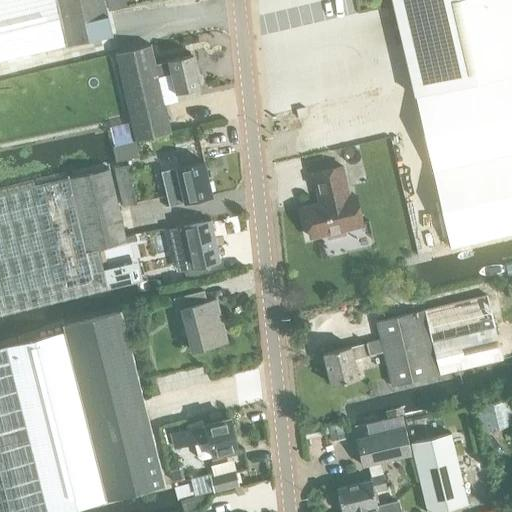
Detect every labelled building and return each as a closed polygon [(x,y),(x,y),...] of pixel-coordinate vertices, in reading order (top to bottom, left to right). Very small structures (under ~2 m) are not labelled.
[(0,0),(0,59),(67,44),(56,0),(0,0)] [(105,0),(56,0),(67,44),(113,34),(105,0)] [(511,0),(391,0),(414,95),(415,95),(450,246),(511,231),(511,0)] [(149,45),(114,53),(118,72),(134,140),(170,131),(157,78),(154,62),(150,45),(149,45)] [(156,62),(154,62),(157,78),(161,77),(171,74),(175,93),(180,92),(203,86),(202,83),(205,82),(206,80),(205,74),(202,72),(200,73),(195,52),(156,62)] [(114,162),(139,155),(134,140),(134,139),(111,145),(114,162)] [(188,199),(213,193),(205,159),(175,166),(176,169),(160,172),(163,186),(179,183),(183,200),(188,199)] [(413,162),(395,167),(398,181),(417,176),(413,162)] [(122,206),(136,203),(126,164),(112,167),(122,206)] [(321,203),(303,207),(310,236),(326,232),(327,237),(330,238),(344,235),(346,232),(345,228),(363,224),(356,194),(349,196),(342,165),(313,172),(319,196),(320,196),(321,203)] [(66,177),(67,178),(85,251),(97,248),(123,241),(125,241),(124,234),(108,168),(66,177)] [(0,194),(0,314),(107,288),(97,248),(85,251),(67,178),(0,194)] [(211,220),(170,229),(179,269),(185,268),(207,263),(220,260),(211,220)] [(135,232),(124,234),(125,241),(137,238),(135,232)] [(210,275),(207,263),(185,268),(187,280),(210,275)] [(128,265),(105,271),(109,287),(132,282),(128,265)] [(193,348),(230,339),(220,298),(219,295),(208,298),(205,287),(176,294),(179,308),(181,308),(193,348)] [(485,295),(375,321),(379,337),(369,340),(368,339),(324,351),(333,382),(361,375),(356,358),(372,354),(383,351),(391,385),(501,358),(485,295)] [(120,310),(62,324),(63,330),(0,345),(0,511),(52,511),(106,499),(164,485),(120,310)] [(483,400),(474,405),(480,428),(511,419),(511,407),(508,394),(483,400)] [(204,423),(204,424),(189,428),(168,432),(172,447),(193,442),(197,457),(200,459),(237,450),(228,417),(204,423)] [(344,511),(345,511),(379,504),(375,489),(387,486),(381,462),(412,454),(405,428),(358,439),(364,466),(371,465),(372,472),(370,472),(370,475),(337,483),(344,511)] [(451,432),(448,433),(431,437),(411,442),(426,511),(428,511),(468,503),(451,432)] [(234,471),(210,477),(213,490),(238,484),(234,471)] [(236,495),(245,493),(243,485),(234,487),(236,495)] [(399,511),(396,499),(379,504),(345,511),(399,511)]
